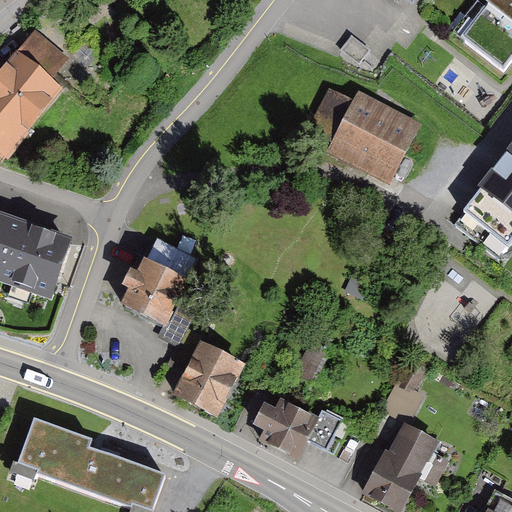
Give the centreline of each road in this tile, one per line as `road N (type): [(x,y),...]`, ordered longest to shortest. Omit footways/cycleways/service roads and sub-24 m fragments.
road 1 (tertiary): [(57,381),(128,409),(321,511)]
road 2 (residential): [(239,56),(148,164),(113,220)]
road 3 (residential): [(113,220),(57,381)]
road 4 (residential): [(0,176),(113,220)]
